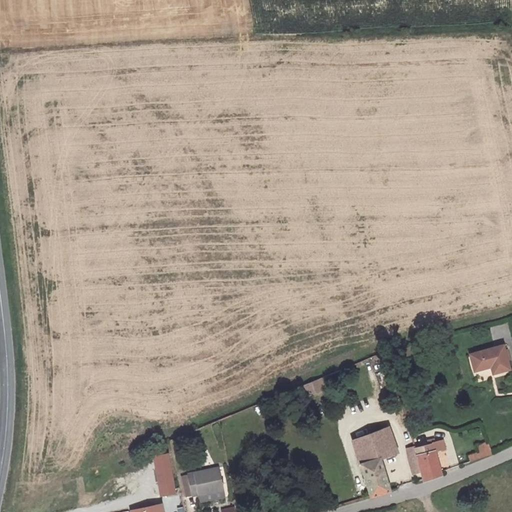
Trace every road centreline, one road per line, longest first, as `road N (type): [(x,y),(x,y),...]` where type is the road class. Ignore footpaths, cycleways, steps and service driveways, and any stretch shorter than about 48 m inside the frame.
road 1 (tertiary): [(0,288),(0,472)]
road 2 (unclassified): [(511,453),(344,511)]
